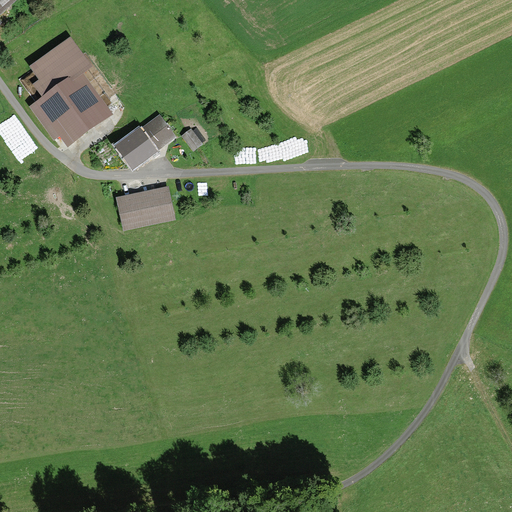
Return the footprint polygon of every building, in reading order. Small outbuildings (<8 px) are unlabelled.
[(0,0),(0,12),(13,0),(0,0)] [(49,94),(35,104),(67,147),(111,115),(80,72),(87,67),(70,44),(32,71),(49,94)] [(160,117),(117,148),(131,167),(174,135),(160,117)] [(190,129),(180,137),(191,151),(201,144),(190,129)] [(166,188),(117,200),(124,230),(173,218),(166,188)]
